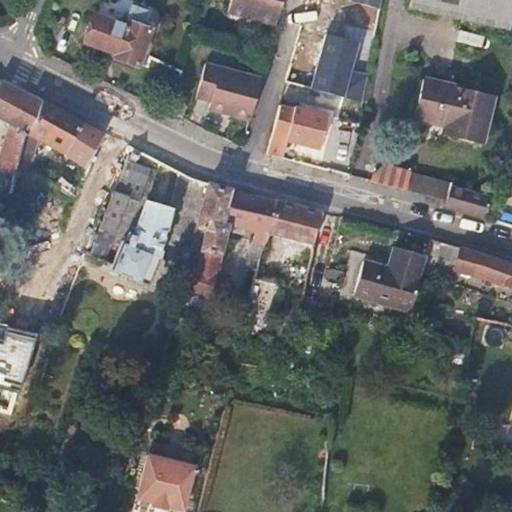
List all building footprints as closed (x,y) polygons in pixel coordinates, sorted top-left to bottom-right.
[(271,26),(277,0),(226,0),(223,13),(271,26)] [(511,28),(511,20),(511,0),(412,0),(412,4),(511,28)] [(137,67),(150,28),(137,23),(141,10),(130,7),(124,25),(94,15),(85,42),(115,53),(113,59),(137,67)] [(222,118),(246,123),(257,81),(201,66),(192,100),(206,104),(205,110),(222,113),(222,118)] [(494,91),(424,75),(415,115),(447,122),(444,133),(483,141),(494,91)] [(40,100),(5,81),(0,80),(0,79),(0,122),(9,128),(0,159),(0,231),(5,233),(18,181),(20,175),(24,156),(27,148),(40,100)] [(69,114),(40,100),(27,148),(91,177),(104,133),(69,114)] [(169,104),(166,111),(179,116),(181,109),(169,104)] [(265,153),(279,157),(283,140),(318,149),(326,116),(292,107),(288,109),(277,106),(265,153)] [(366,180),(403,189),(407,173),(382,168),(366,180)] [(225,222),(231,189),(212,184),(207,209),(197,256),(178,253),(174,265),(185,269),(197,272),(200,261),(216,266),(219,251),(225,222)] [(117,191),(105,186),(98,202),(93,214),(93,216),(76,259),(88,264),(117,191)] [(267,232),(274,199),(255,194),(231,189),(225,222),(255,229),(247,260),(260,263),(264,248),(267,232)] [(443,209),(485,219),(489,199),(448,189),(445,200),(443,209)] [(315,242),(319,209),(274,199),(267,232),(315,242)] [(156,261),(159,262),(175,217),(150,208),(136,239),(128,237),(119,246),(112,244),(100,274),(115,280),(145,291),(156,261)] [(511,265),(468,250),(432,240),(427,258),(424,269),(449,275),(450,271),(494,285),(511,291),(511,265)] [(413,311),(424,269),(427,258),(395,250),(389,269),(366,264),(357,298),(413,311)] [(209,299),(216,266),(200,261),(197,272),(191,294),(209,299)] [(308,289),(311,266),(300,264),(296,287),(308,289)] [(288,285),(257,278),(243,336),(273,344),(288,285)] [(351,305),(307,295),(304,314),(348,324),(351,305)] [(182,509),(195,464),(148,451),(136,496),(152,500),(152,506),(165,509),(168,505),(182,509)]
